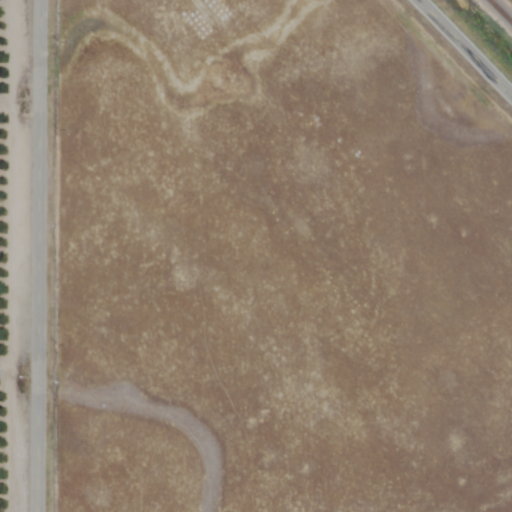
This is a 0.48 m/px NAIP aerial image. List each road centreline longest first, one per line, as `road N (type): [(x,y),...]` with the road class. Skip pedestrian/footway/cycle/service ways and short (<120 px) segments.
road 1 (tertiary): [(49,511),(45,0)]
road 2 (secondary): [(511,95),(417,0)]
